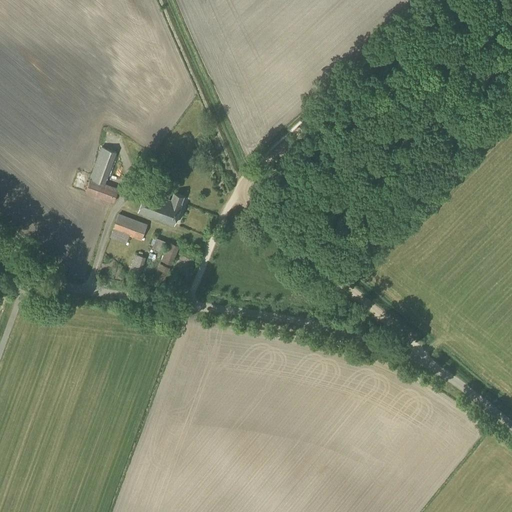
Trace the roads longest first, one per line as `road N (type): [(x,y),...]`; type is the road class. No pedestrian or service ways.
road 1 (unclassified): [(511,426),(429,365),(336,330),(0,278)]
road 2 (track): [(439,0),(235,192)]
road 3 (track): [(235,192),(416,344),(429,365)]
road 4 (track): [(235,192),(191,305)]
